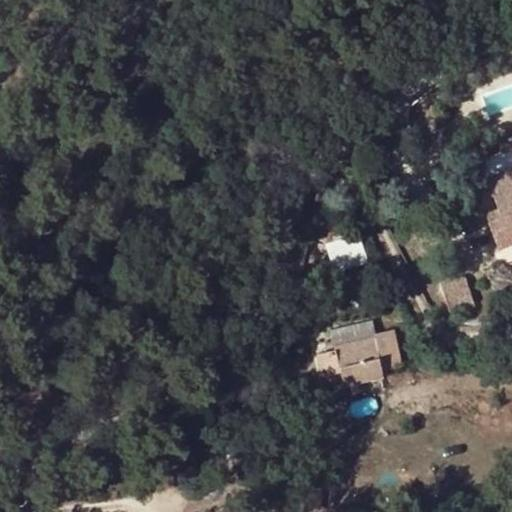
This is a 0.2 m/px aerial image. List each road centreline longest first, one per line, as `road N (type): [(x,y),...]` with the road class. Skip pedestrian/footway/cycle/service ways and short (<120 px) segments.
road 1 (unclassified): [(338,157),(312,189),(232,345),(0,487)]
road 2 (residential): [(338,157),(405,278),(450,337),(511,328)]
road 3 (unclassified): [(511,38),(363,128),(338,157)]
